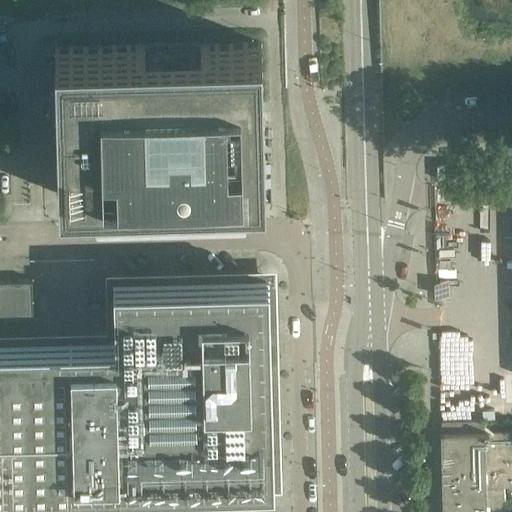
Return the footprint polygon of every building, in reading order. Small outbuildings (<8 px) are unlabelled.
[(167,192),(265,189),(261,42),(198,44),(198,39),(147,41),(147,45),(55,47),(56,96),(43,97),(44,146),(57,146),(59,195),(167,192)] [(272,480),(269,366),(269,352),(270,351),(271,350),(272,349),(272,348),(272,347),(272,346),(271,345),(270,344),(269,343),(267,277),(115,281),(116,338),(0,341),(0,511),(74,511),(74,485),(272,480)] [(0,317),(33,317),(32,279),(0,279),(0,317)] [(485,429),(485,426),(484,419),(484,418),(441,419),(441,430),(485,429)] [(486,511),(486,484),(485,433),(488,433),(488,429),(488,426),(485,426),(485,429),(441,430),(440,430),(442,511),(486,511)] [(511,483),(511,428),(488,429),(488,433),(485,433),(486,484),(504,484),(511,483)] [(504,511),(504,484),(486,484),(486,511),(504,511)]
